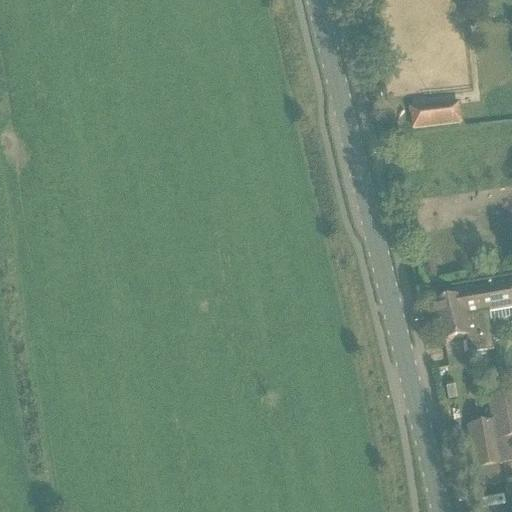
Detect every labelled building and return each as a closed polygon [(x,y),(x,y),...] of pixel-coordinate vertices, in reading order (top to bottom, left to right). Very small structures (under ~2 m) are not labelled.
[(409,109),(411,131),(462,125),(459,103),(409,109)] [(431,307),(435,326),(463,319),(462,318),(489,315),(490,323),(511,320),(511,283),(456,293),(457,301),(431,307)] [(463,319),(435,326),(439,345),(465,339),(467,356),(493,353),(489,323),(490,323),(489,315),(462,318),(463,319)] [(474,472),(477,471),(481,489),(481,490),(511,485),(511,397),(488,401),(492,425),(467,430),(474,472)] [(479,502),(481,511),(491,511),(491,510),(505,506),(504,497),(479,502)]
